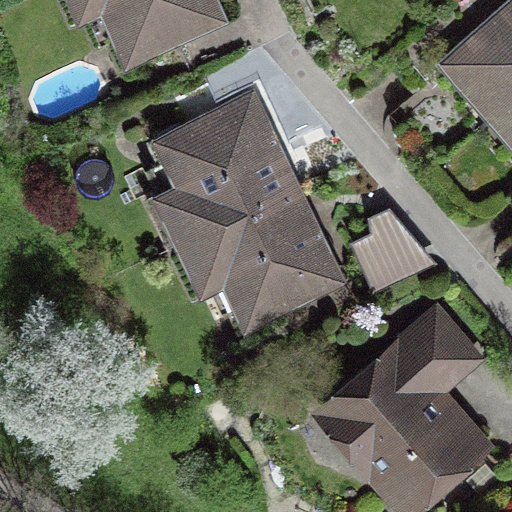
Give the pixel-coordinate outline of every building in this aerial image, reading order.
[(209,13),(203,0),(81,0),(84,4),(93,0),(110,0),(131,47),(209,13)] [(501,106),(511,96),(511,5),(455,56),(501,106)] [(511,118),(511,96),(501,106),(511,118)] [(187,238),(287,190),(246,105),(169,143),(191,189),(169,199),(187,238)] [(327,273),(287,190),(187,238),(206,276),(229,265),(251,310),(327,273)] [(370,229),(350,239),(373,289),(437,260),(389,204),(368,214),(370,229)] [(407,501),(476,442),(431,390),(475,352),(438,310),(326,407),(407,501)]
